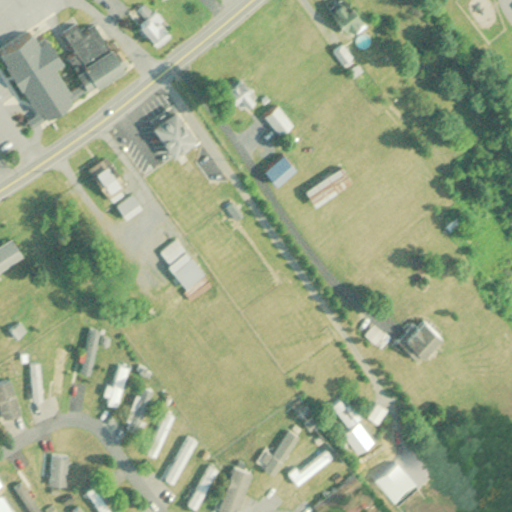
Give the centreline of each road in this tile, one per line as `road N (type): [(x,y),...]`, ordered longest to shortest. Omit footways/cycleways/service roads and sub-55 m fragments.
road 1 (residential): [(155,69),(382,389)]
road 2 (residential): [(0,451),(53,419),(96,426),(163,511),(274,511)]
road 3 (primary): [(0,185),(246,0)]
